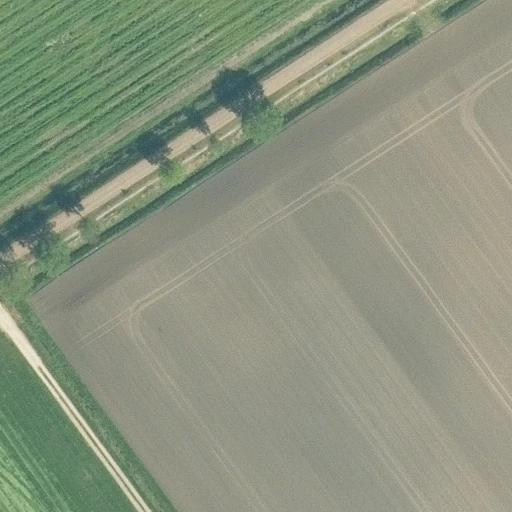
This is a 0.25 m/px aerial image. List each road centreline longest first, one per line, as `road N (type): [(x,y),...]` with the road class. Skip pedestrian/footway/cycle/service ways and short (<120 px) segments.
road 1 (track): [(0,257),(402,0)]
road 2 (unknown): [(0,314),(143,511)]
